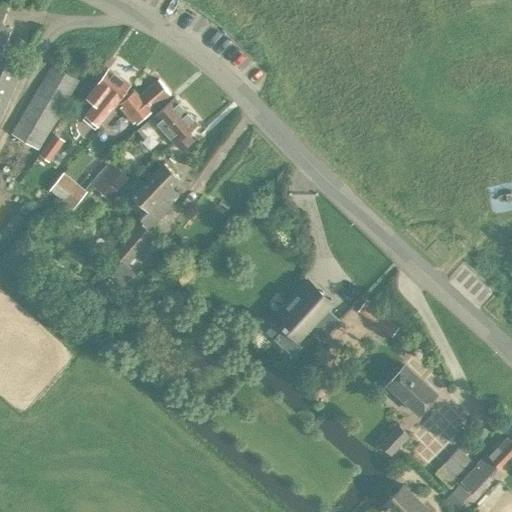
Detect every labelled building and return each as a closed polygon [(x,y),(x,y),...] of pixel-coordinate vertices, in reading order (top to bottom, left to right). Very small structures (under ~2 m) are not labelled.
[(0,119),(25,62),(1,51),(10,28),(0,24),(0,23),(6,9),(0,6),(0,119)] [(52,64),(12,133),(38,148),(78,79),(52,64)] [(130,84),(109,68),(91,93),(93,94),(90,98),(95,103),(86,114),(99,124),(117,101),(130,84)] [(126,95),(118,102),(118,104),(123,109),(129,116),(135,123),(144,116),(171,93),(159,79),(140,95),(134,88),(126,95)] [(175,97),(153,116),(164,129),(186,110),(175,97)] [(164,129),(176,142),(175,142),(182,149),(193,139),(187,132),(198,123),(186,110),(164,129)] [(49,162),(64,140),(54,133),(39,154),(49,162)] [(181,177),(164,162),(131,196),(147,210),(140,217),(150,226),(173,203),(171,201),(177,194),(170,188),(181,177)] [(112,164),(93,185),(111,201),(123,188),(126,190),(132,183),(129,181),(130,180),(112,164)] [(125,265),(126,263),(153,233),(140,222),(114,253),(100,269),(122,287),(134,272),(125,265)] [(274,321),(265,331),(293,356),(313,333),(321,340),(340,320),(328,309),(334,302),(307,277),(270,317),(274,321)] [(437,393),(405,364),(387,383),(419,412),(437,393)] [(391,453),(408,435),(398,425),(381,443),(391,453)] [(511,462),(511,438),(508,435),(489,455),(486,452),(477,462),(478,463),(461,480),(473,491),(499,464),(505,470),(511,462)] [(446,460),(463,476),(475,463),(458,447),(446,460)] [(451,488),(463,476),(446,460),(434,472),(451,488)] [(387,511),(427,511),(429,510),(403,484),(382,506),(387,511)]
